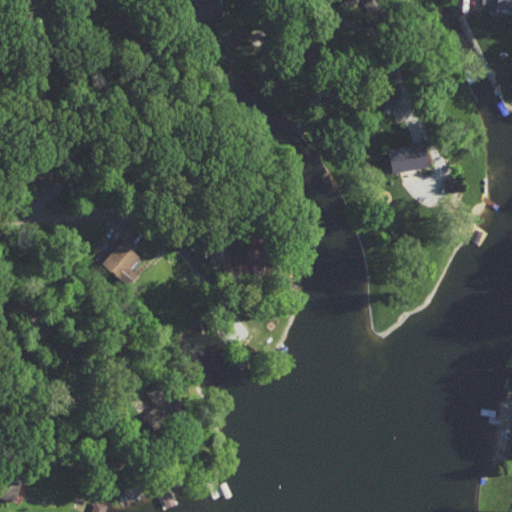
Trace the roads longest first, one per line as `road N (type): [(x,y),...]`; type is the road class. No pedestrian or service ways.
road 1 (residential): [(0,222),(44,214),(137,222),(218,246)]
road 2 (residential): [(443,175),(398,61),(320,0)]
road 3 (residential): [(0,340),(32,377),(109,421)]
